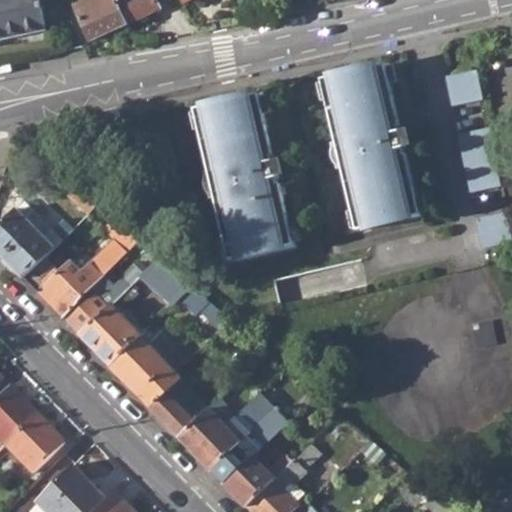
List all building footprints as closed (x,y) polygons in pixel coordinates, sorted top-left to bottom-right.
[(0,0),(0,37),(47,28),(40,0),(0,0)] [(128,24),(116,0),(78,0),(74,2),(92,40),(128,24)] [(116,0),(128,24),(160,8),(156,0),(116,0)] [(0,74),(15,71),(14,64),(0,66),(0,74)] [(376,69),(325,79),(336,125),(333,126),(347,186),(350,185),(361,231),(369,229),(368,227),(422,216),(408,154),(406,155),(404,150),(406,149),(402,132),(401,133),(399,127),(401,127),(387,65),(376,69)] [(478,71),(448,78),(455,107),(484,101),(478,71)] [(260,94),(198,108),(209,154),(205,155),(219,215),(222,214),(233,260),(241,258),(240,256),(294,246),(280,184),(278,184),(277,179),(279,178),(275,161),(273,162),(272,157),(274,156),(260,94)] [(106,119),(126,114),(124,107),(105,111),(106,119)] [(490,129),(460,135),(473,193),(502,187),(490,129)] [(68,194),(91,213),(100,204),(78,184),(68,194)] [(0,225),(0,251),(30,223),(17,209),(0,225)] [(511,235),(508,214),(478,220),(484,249),(511,243),(511,235)] [(39,292),(64,317),(104,277),(140,239),(115,217),(104,228),(114,237),(89,262),(81,270),(71,260),(61,271),(39,292)] [(25,277),(47,256),(55,248),(63,240),(53,230),(46,238),(30,223),(0,251),(25,277)] [(25,277),(39,292),(61,271),(47,256),(25,277)] [(130,288),(126,292),(133,299),(152,281),(177,302),(194,286),(161,257),(130,288)] [(362,261),(311,269),(314,292),(366,284),(362,261)] [(124,282),(111,294),(104,300),(97,293),(68,321),(82,336),(120,298),(126,292),(130,288),(124,282)] [(104,286),(97,293),(104,300),(111,294),(104,286)] [(154,325),(160,331),(189,303),(198,311),(202,307),(222,328),(231,319),(194,286),(177,302),(154,325)] [(124,303),(120,298),(82,336),(111,366),(143,335),(148,330),(144,326),(141,329),(119,307),(124,303)] [(165,357),(143,335),(111,366),(153,408),(167,395),(168,393),(171,390),(174,387),(185,378),(173,365),(165,357)] [(172,350),(165,357),(173,365),(180,358),(172,350)] [(0,453),(9,445),(40,414),(30,404),(11,386),(0,397),(0,453)] [(182,396),(174,387),(171,390),(168,393),(176,402),(179,399),(182,396)] [(188,407),(179,399),(176,402),(168,393),(167,395),(153,408),(181,438),(210,410),(198,398),(188,407)] [(228,393),(222,399),(227,405),(234,398),(228,393)] [(215,416),(227,405),(222,399),(210,410),(181,438),(226,484),(254,457),(284,428),(254,400),(231,423),(225,417),(220,421),(215,416)] [(9,445),(36,473),(67,443),(40,414),(9,445)] [(361,450),(377,465),(387,454),(371,441),(361,450)] [(291,511),(299,505),(297,503),(283,489),(293,479),(295,482),(306,471),(306,468),(313,461),(305,450),(294,461),(248,506),(253,511),(291,511)] [(268,471),(254,457),(226,484),(248,506),(294,461),(287,454),(268,471)] [(39,503),(48,511),(98,511),(109,501),(75,466),(39,503)] [(306,494),(295,482),(293,479),(283,489),(297,503),(306,494)] [(423,504),(432,511),(433,511),(441,502),(416,479),(404,492),(420,506),(423,504)] [(135,511),(117,494),(109,501),(98,511),(135,511)] [(318,511),(309,502),(298,511),(318,511)] [(452,511),(441,502),(433,511),(452,511)]
